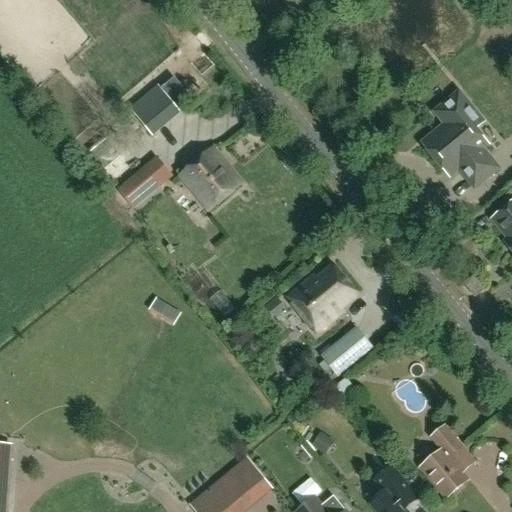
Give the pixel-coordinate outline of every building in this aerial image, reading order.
[(160,87),(131,110),(150,134),(179,111),(160,87)] [(450,168),(454,172),(458,168),(474,188),(497,169),(481,149),(487,145),(475,129),(483,123),(459,94),(436,113),(447,127),(440,133),(438,131),(422,144),(445,172),(450,168)] [(102,170),(119,158),(104,137),(97,128),(85,137),(73,122),(62,131),(83,157),(89,152),(102,170)] [(210,209),(239,185),(211,151),(181,175),(210,209)] [(132,207),(170,177),(154,159),(117,190),(132,207)] [(511,202),(492,219),(508,239),(504,243),(511,252),(511,202)] [(311,328),(316,334),(338,317),(335,313),(356,295),(334,267),(316,281),(312,281),(310,283),(308,280),(287,298),(292,304),(293,303),(312,327),(311,328)] [(475,298),(485,290),(474,276),(464,284),(475,298)] [(358,361),(342,341),(321,357),(338,377),(358,361)] [(476,464),(463,448),(445,427),(432,438),(443,450),(421,468),(447,499),(469,481),(463,474),(476,464)] [(312,446),(326,455),(336,442),(321,432),(312,446)] [(0,511),(4,511),(10,446),(0,445),(0,511)] [(392,467),(374,482),(383,494),(370,506),(374,511),(405,511),(404,510),(418,499),(392,467)] [(221,482),(192,505),(197,511),(234,511),(241,507),(221,482)] [(343,511),(332,498),(315,511),(310,511),(305,505),(297,511),(343,511)]
